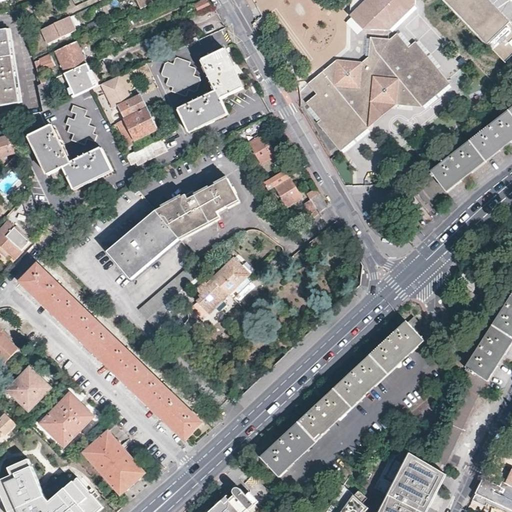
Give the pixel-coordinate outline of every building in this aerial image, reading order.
[(200,9),(214,3),(212,0),(200,0),(197,2),(200,9)] [(352,12),(366,27),(391,28),(418,2),(417,0),(359,0),(360,1),(353,0),(352,12)] [(446,0),(506,63),(511,56),(511,22),(490,0),(446,0)] [(78,28),(72,14),(42,27),(49,42),(78,28)] [(102,24),(99,17),(87,22),(90,29),(102,24)] [(0,108),(23,105),(10,30),(0,32),(0,108)] [(438,89),(449,80),(414,38),(407,44),(395,30),(388,36),(370,35),(368,53),(361,59),(337,56),(309,79),(317,90),(310,95),(310,103),(321,116),(320,123),(340,148),(350,139),(352,131),(357,133),(369,123),(371,99),(422,103),(432,94),(432,88),(438,89)] [(82,51),(77,39),(55,50),(66,73),(87,63),(82,51)] [(223,97),(244,87),(234,67),(225,48),(204,58),(220,90),(180,110),(190,131),(214,119),(230,111),(223,97)] [(55,63),(50,52),(34,59),(41,84),(46,82),(42,69),(55,63)] [(201,75),(196,74),(198,70),(196,67),(190,64),(191,61),(185,59),(179,56),(176,57),(174,63),(168,61),(165,62),(163,68),(164,71),(170,74),(168,80),(170,84),(175,86),(174,89),(186,94),(187,94),(189,89),(194,91),(198,89),(202,78),(201,75)] [(92,74),(87,63),(66,73),(75,94),(93,86),(97,84),(92,74)] [(120,74),(102,82),(114,108),(118,107),(121,105),(126,116),(118,121),(129,143),(136,140),(135,138),(158,127),(148,106),(141,92),(131,97),(120,74)] [(46,82),(41,84),(38,86),(42,110),(53,105),(46,82)] [(160,92),(156,85),(147,89),(150,96),(156,98),(160,92)] [(93,131),(95,125),(90,123),(92,117),(85,115),(87,108),(73,103),(71,109),(75,111),(73,117),(67,115),(66,122),(68,123),(67,129),(73,131),(71,138),(85,142),(87,136),(95,139),(97,132),(93,131)] [(511,105),(505,112),(419,180),(424,186),(419,190),(427,200),(432,196),(434,199),(477,164),(483,159),(511,136),(511,105)] [(46,124),(39,110),(24,113),(32,130),(46,124)] [(233,132),(238,140),(246,136),(244,132),(258,124),(256,120),(233,131),(233,132)] [(49,173),(52,172),(64,166),(66,172),(74,188),(113,169),(102,147),(71,163),(52,123),(30,134),(49,173)] [(0,135),(0,155),(16,150),(10,132),(0,135)] [(271,143),(265,133),(250,142),(262,162),(277,153),(271,143)] [(162,136),(126,153),(131,163),(136,160),(138,163),(169,149),(162,136)] [(295,182),(291,175),(290,175),(286,169),(271,177),(275,184),(277,183),(284,195),(281,197),(285,205),(288,203),(289,204),(303,195),(295,182)] [(156,209),(180,237),(203,225),(220,216),(218,210),(239,199),(227,177),(196,194),(193,189),(156,209)] [(309,192),(312,197),(320,191),(317,186),(309,192)] [(312,197),(317,206),(320,211),(328,203),(326,200),(320,191),(312,197)] [(31,195),(23,197),(29,213),(37,211),(31,195)] [(307,200),(312,211),(317,206),(312,197),(307,200)] [(132,278),(180,237),(156,209),(108,250),(132,278)] [(295,219),(288,224),(292,229),(299,222),(295,219)] [(30,240),(10,221),(0,231),(0,242),(16,258),(24,249),(22,248),(30,240)] [(238,265),(248,276),(254,271),(246,263),(244,264),(236,255),(234,257),(239,263),(238,265)] [(231,291),(248,276),(238,265),(239,263),(234,257),(210,279),(201,287),(203,290),(202,292),(203,294),(198,299),(210,311),(231,291)] [(38,261),(21,279),(39,297),(73,329),(102,357),(108,363),(135,389),(170,422),(186,439),(204,421),(38,261)] [(197,274),(189,264),(173,278),(181,288),(197,274)] [(476,289),(484,277),(484,276),(468,265),(459,278),(476,289)] [(252,280),(248,276),(231,291),(235,295),(252,280)] [(200,285),(201,287),(210,279),(208,277),(200,285)] [(181,288),(173,278),(139,308),(147,318),(181,288)] [(188,298),(181,288),(147,318),(156,327),(188,298)] [(511,293),(458,380),(465,385),(432,454),(446,462),(478,392),(485,382),(511,338),(511,293)] [(409,320),(418,330),(423,325),(414,315),(409,320)] [(424,337),(418,330),(409,320),(407,319),(262,455),(281,476),(289,468),(287,466),(424,337)] [(10,339),(1,330),(3,328),(0,324),(0,355),(6,362),(19,347),(10,339)] [(30,409),(49,388),(43,382),(36,375),(38,373),(30,365),(8,388),(30,409)] [(86,406),(71,392),(42,422),(66,444),(94,414),(86,406)] [(221,414),(217,410),(213,414),(220,421),(224,417),(221,414)] [(5,433),(15,423),(5,414),(2,417),(4,419),(0,423),(0,434),(3,432),(5,433)] [(128,450),(109,428),(84,450),(122,493),(146,471),(128,450)] [(31,430),(23,437),(43,459),(51,452),(31,430)] [(428,511),(447,475),(412,454),(381,511),(368,511),(371,507),(346,485),(328,511),(428,511)] [(97,511),(104,505),(80,473),(52,499),(29,455),(7,464),(9,472),(0,476),(0,490),(9,511),(97,511)] [(474,496),(468,508),(476,511),(481,511),(492,492),(482,487),(477,497),(474,496)] [(248,511),(250,511),(260,501),(249,490),(246,493),(242,488),(238,488),(236,489),(235,490),(235,492),(235,494),(235,496),(230,500),(227,497),(210,511),(248,511)]
